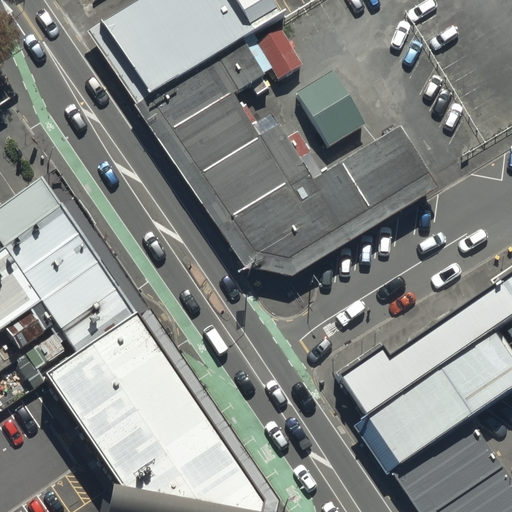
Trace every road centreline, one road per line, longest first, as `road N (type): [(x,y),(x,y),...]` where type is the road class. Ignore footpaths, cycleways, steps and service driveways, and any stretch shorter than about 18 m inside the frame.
road 1 (secondary): [(17,0),(259,360)]
road 2 (residential): [(259,360),(511,203)]
road 3 (secondary): [(259,360),(359,511)]
